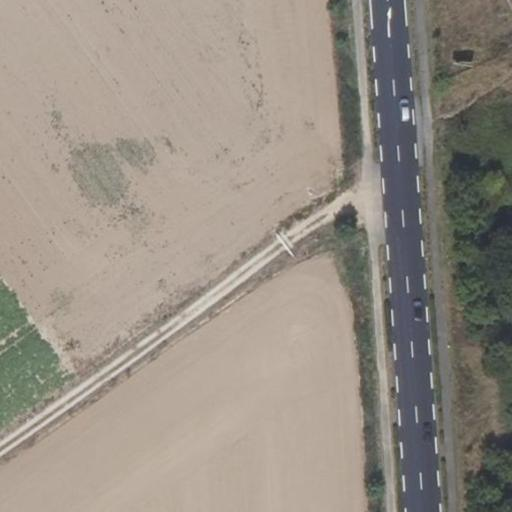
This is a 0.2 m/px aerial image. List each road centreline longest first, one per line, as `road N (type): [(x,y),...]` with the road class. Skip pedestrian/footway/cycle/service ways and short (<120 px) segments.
road 1 (secondary): [(387,0),(423,511)]
road 2 (track): [(398,165),(0,454)]
